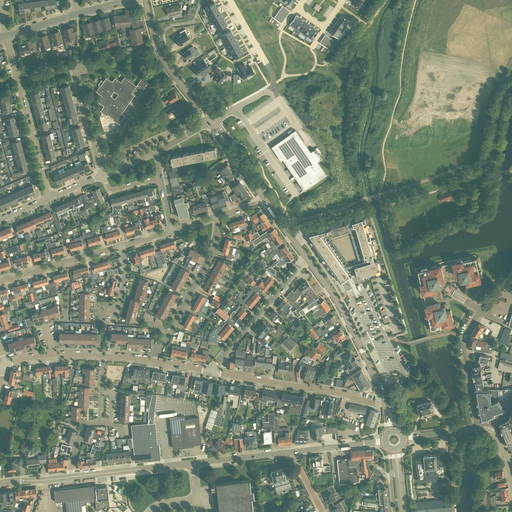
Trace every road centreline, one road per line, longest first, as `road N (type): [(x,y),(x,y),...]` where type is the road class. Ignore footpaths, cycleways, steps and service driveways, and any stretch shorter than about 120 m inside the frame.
road 1 (track): [(385,0),(354,54),(365,197)]
road 2 (residential): [(48,198),(5,35)]
road 3 (residential): [(478,429),(464,337),(486,301),(510,295)]
road 4 (residential): [(211,371),(306,258)]
road 5 (secondary): [(211,121),(160,52),(145,0)]
road 6 (residential): [(0,280),(121,246)]
road 7 (unclassified): [(71,476),(191,463)]
